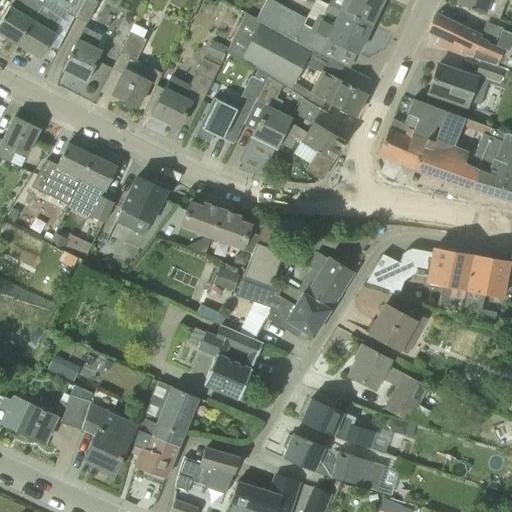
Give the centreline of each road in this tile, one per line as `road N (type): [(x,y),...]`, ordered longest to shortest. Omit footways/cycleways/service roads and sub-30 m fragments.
road 1 (residential): [(346,206),(246,193),(0,82)]
road 2 (residential): [(346,206),(354,149),(428,0)]
road 3 (residential): [(346,206),(473,221)]
